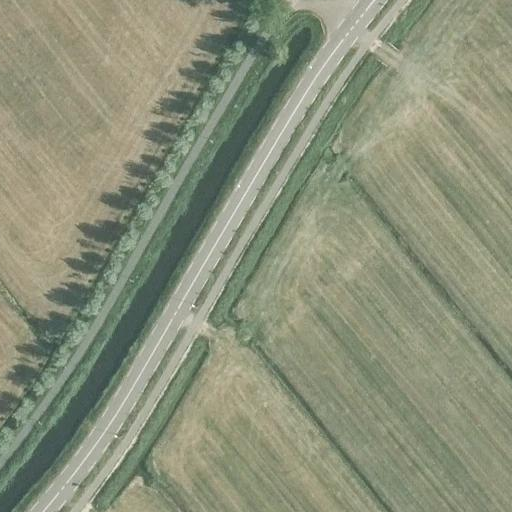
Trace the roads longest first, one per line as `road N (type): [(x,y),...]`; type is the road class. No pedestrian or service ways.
road 1 (tertiary): [(43,511),(114,414),(274,147),(378,0)]
road 2 (track): [(273,403),(222,340),(173,315)]
